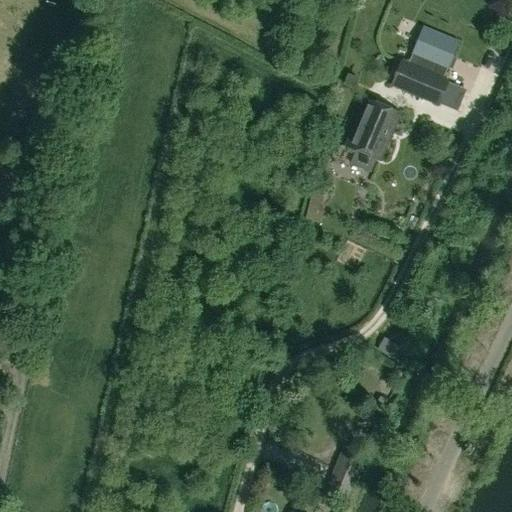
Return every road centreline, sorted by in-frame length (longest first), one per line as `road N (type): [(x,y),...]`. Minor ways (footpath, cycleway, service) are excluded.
road 1 (track): [(239,511),(278,380),(379,317),(511,50)]
road 2 (unclassified): [(420,511),(511,321)]
